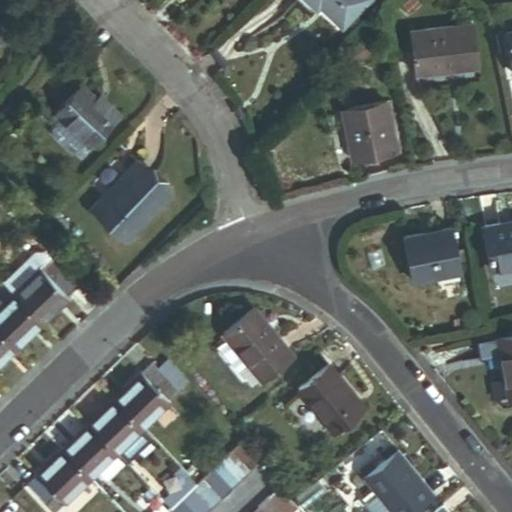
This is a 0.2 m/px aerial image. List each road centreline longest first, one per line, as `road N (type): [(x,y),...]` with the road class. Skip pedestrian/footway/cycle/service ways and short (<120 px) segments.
road 1 (residential): [(259,243),(331,294),(380,343),(511,504)]
road 2 (residential): [(0,432),(131,309),(259,243)]
road 3 (residential): [(98,0),(213,121),(259,243)]
road 4 (residential): [(259,243),(347,205),(511,174)]
